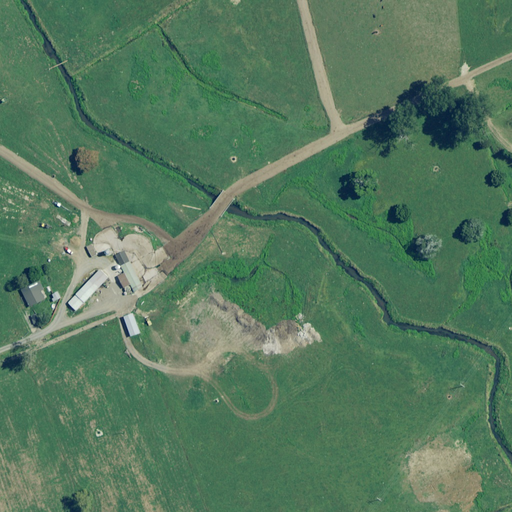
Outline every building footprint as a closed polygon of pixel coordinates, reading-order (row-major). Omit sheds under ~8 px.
[(98,254),(92,244),(87,247),(92,257),(98,254)] [(133,289),(134,292),(144,286),(125,251),(115,256),(119,263),(114,265),(117,272),(122,269),(125,274),(133,289)] [(108,278),(100,270),(68,303),(77,311),(108,278)] [(133,289),(125,274),(118,277),(126,293),(133,289)] [(45,299),(42,292),(44,291),(39,281),(21,290),(30,307),(45,299)] [(62,300),(58,292),(51,296),(55,303),(62,300)] [(140,333),(133,314),(124,317),(131,337),(140,333)] [(40,322),(37,315),(31,317),(34,324),(40,322)]
